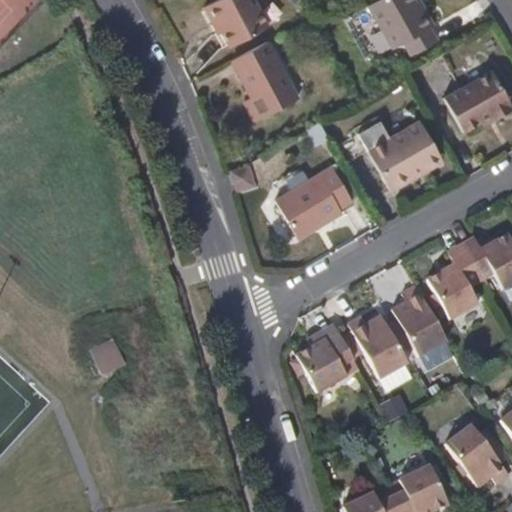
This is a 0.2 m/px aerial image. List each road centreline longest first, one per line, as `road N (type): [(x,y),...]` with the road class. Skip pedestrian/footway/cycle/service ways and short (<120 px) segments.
road 1 (residential): [(237,319),(112,0)]
road 2 (residential): [(511,172),(310,287),(237,319)]
road 3 (residential): [(296,511),(237,319)]
